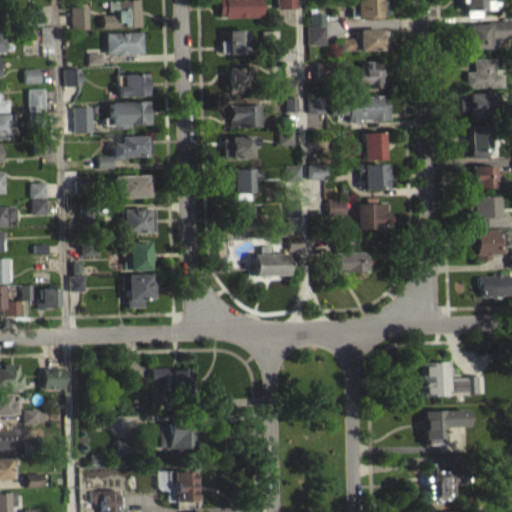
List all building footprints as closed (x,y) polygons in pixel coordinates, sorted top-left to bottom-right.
[(106,0),(106,11),(106,13),(99,13),(100,26),(139,25),(139,8),(138,8),(137,0),(106,0)] [(216,0),(216,14),(222,14),(222,17),(259,16),(258,0),(216,0)] [(273,0),(274,8),(293,8),(293,0),(273,0)] [(378,0),(378,5),(385,4),(385,16),(349,17),(348,5),(346,5),(345,0),(378,0)] [(458,0),(458,2),(462,1),(462,9),(465,9),(465,16),(480,16),(479,9),(496,8),(495,0),(458,0)] [(68,5),(69,28),(87,27),(86,4),(68,5)] [(21,6),(22,23),(39,23),(39,5),(21,6)] [(306,13),(306,25),(323,25),(322,13),(306,13)] [(25,32),(40,31),(39,14),(25,14),(25,32)] [(466,23),(467,49),(468,49),(468,48),(488,47),(488,37),(511,37),(511,20),(486,20),(486,23),(466,23)] [(304,26),(305,45),(323,45),(323,26),(304,26)] [(339,38),(340,50),(380,49),(380,48),(386,48),(386,29),(379,29),(379,28),(355,28),(355,30),(351,30),(352,38),(339,38)] [(223,29),(223,40),(217,40),(218,52),(225,52),(225,53),(248,53),(248,42),(245,42),(245,29),(223,29)] [(275,30),(276,49),(259,49),(258,31),(275,30)] [(103,31),(104,52),(115,52),(115,54),(125,53),(125,51),(140,50),(140,31),(103,31)] [(85,51),(85,63),(100,63),(100,51),(85,51)] [(473,58),(473,70),(465,70),(465,86),(502,86),(501,73),(500,73),(500,71),(502,71),(502,67),(494,68),(494,57),(473,58)] [(86,70),(100,69),(100,59),(85,59),(86,70)] [(352,66),(353,87),(379,86),(379,78),(380,78),(380,67),(377,67),(377,61),(359,61),(360,66),(352,66)] [(328,62),(329,78),(312,79),(311,62),(328,62)] [(225,66),(226,92),(239,92),(239,86),(244,86),(244,79),(251,79),(251,65),(225,66)] [(20,67),(20,81),(35,80),(35,66),(20,67)] [(61,67),(62,84),(78,83),(78,66),(61,67)] [(121,72),(121,84),(115,84),(116,94),(147,93),(147,71),(121,72)] [(36,74),(20,75),(21,89),(37,89),(36,74)] [(281,79),(281,94),(295,94),(295,79),(281,79)] [(24,87),(24,109),(41,109),(40,86),(24,87)] [(464,92),(464,98),(457,98),(458,110),(465,110),(465,116),(493,116),(493,91),(464,92)] [(328,99),(328,115),(346,114),(346,123),(357,122),(357,120),(386,119),(386,104),(379,104),(379,96),(359,96),(359,95),(346,95),(346,98),(328,99)] [(282,97),(282,111),(295,111),(295,97),(282,97)] [(305,97),(306,112),(321,112),(321,97),(305,97)] [(106,100),(107,124),(111,124),(111,127),(125,127),(125,123),(148,122),(147,99),(106,100)] [(258,103),(258,125),(227,125),(227,104),(258,103)] [(25,110),(26,125),(41,125),(41,110),(25,110)] [(7,120),(0,120),(0,144),(8,144),(7,120)] [(71,120),(72,135),(88,135),(87,120),(71,120)] [(466,124),(467,150),(469,150),(469,156),(486,156),(485,150),(487,150),(487,123),(466,124)] [(275,130),(276,145),(292,144),(292,130),(275,130)] [(333,138),(334,156),(351,156),(351,154),(361,153),(361,159),(382,159),(381,131),(360,131),(360,142),(351,142),(351,137),(333,138)] [(109,141),(110,155),(111,155),(111,158),(121,158),(121,154),(144,154),(143,152),(148,152),(148,135),(143,135),(143,134),(117,135),(118,141),(109,141)] [(227,135),(227,138),(220,138),(221,156),(228,156),(228,157),(250,157),(250,147),(254,147),(254,136),(250,136),(250,135),(227,135)] [(30,140),(30,153),(46,153),(45,139),(30,140)] [(95,173),(110,173),(110,162),(95,162),(95,173)] [(307,164),(307,179),(323,179),(323,163),(307,164)] [(359,163),(359,168),(357,168),(357,179),(360,179),(360,188),(383,188),(383,179),(388,179),(387,172),(385,172),(385,165),(382,165),(382,163),(359,163)] [(298,164),(299,180),(283,181),(283,165),(298,164)] [(469,182),(468,174),(466,174),(466,166),(468,166),(468,165),(472,165),(492,164),(493,168),(498,168),(498,173),(497,173),(497,179),(492,179),(492,187),(473,187),(472,182),(469,182)] [(232,199),(247,199),(247,192),(250,192),(250,190),(256,190),(255,178),(253,178),(253,167),(229,168),(229,192),(232,192),(232,199)] [(110,174),(111,187),(115,187),(115,196),(151,195),(150,174),(145,174),(145,173),(110,174)] [(73,177),(73,193),(89,192),(89,176),(73,177)] [(27,180),(28,195),(43,195),(43,179),(27,180)] [(44,203),(43,188),(28,188),(28,203),(44,203)] [(326,195),(326,216),(343,215),(342,195),(326,195)] [(495,195),(496,216),(491,216),(491,224),(474,225),(473,217),(470,217),(470,210),(466,210),(465,203),(469,203),(469,196),(495,195)] [(28,196),(28,211),(43,211),(43,196),(28,196)] [(297,200),(297,216),(285,216),(284,201),(297,200)] [(352,203),(352,209),(350,209),(350,221),(352,220),(353,228),(368,228),(368,231),(383,231),(383,225),(386,225),(385,210),(381,210),(380,202),(352,203)] [(94,203),(94,219),(78,219),(78,203),(94,203)] [(249,205),(250,225),(248,225),(248,234),(233,234),(232,226),(230,226),(230,203),(245,203),(245,205),(249,205)] [(0,223),(12,222),(12,204),(0,204),(0,223)] [(44,204),(28,205),(29,220),(44,220),(44,204)] [(119,207),(119,211),(117,211),(117,219),(119,219),(120,232),(145,231),(145,230),(152,230),(151,208),(145,208),(145,207),(119,207)] [(491,223),(469,224),(469,232),(491,231),(491,223)] [(501,236),(501,253),(491,253),(491,258),(473,259),(473,253),(470,253),(470,245),(465,245),(465,236),(469,236),(469,228),(496,227),(497,236),(501,236)] [(299,234),(300,250),(286,251),(286,234),(299,234)] [(350,238),(350,251),(361,251),(361,270),(330,271),(330,252),(334,252),(334,239),(350,238)] [(78,239),(79,254),(97,254),(96,239),(78,239)] [(118,241),(119,253),(125,253),(125,259),(121,259),(121,268),(148,268),(148,259),(152,259),(152,248),(147,248),(147,239),(125,239),(125,241),(118,241)] [(30,241),(31,251),(44,251),(44,241),(30,241)] [(257,246),(257,253),(250,253),(251,275),(285,274),(284,252),(269,253),(268,245),(257,246)] [(285,248),(286,256),(299,256),(299,247),(285,248)] [(78,261),(95,261),(95,250),(79,250),(78,261)] [(123,272),(123,274),(119,274),(119,288),(124,288),(124,298),(125,298),(125,305),(140,305),(140,298),(148,297),(148,296),(154,296),(153,273),(148,273),(148,271),(123,272)] [(511,281),(511,294),(500,294),(500,295),(484,295),(483,275),(490,275),(490,272),(499,272),(499,274),(510,274),(510,281),(511,281)] [(67,273),(67,289),(82,289),(82,273),(67,273)] [(19,281),(20,297),(30,297),(30,281),(19,281)] [(66,281),(66,297),(81,297),(82,281),(66,281)] [(35,296),(35,308),(45,307),(45,305),(58,304),(57,285),(38,286),(38,296),(35,296)] [(0,298),(18,298),(18,313),(0,313),(0,298)] [(418,359),(418,377),(414,377),(415,389),(419,389),(420,394),(464,392),(464,390),(478,390),(478,373),(462,373),(462,375),(448,375),(448,364),(444,364),(444,358),(418,359)] [(0,386),(16,386),(16,385),(19,384),(19,378),(16,378),(16,371),(12,371),(12,360),(0,360),(0,386)] [(39,366),(39,386),(61,386),(60,365),(39,366)] [(147,365),(147,379),(161,378),(161,384),(159,384),(159,399),(170,398),(170,394),(187,393),(186,377),(188,377),(188,366),(168,367),(168,365),(147,365)] [(0,412),(6,412),(6,410),(11,410),(10,398),(6,398),(5,391),(0,391),(0,412)] [(419,408),(419,416),(417,416),(418,428),(420,428),(420,436),(424,436),(425,440),(437,440),(437,436),(441,435),(441,425),(465,424),(464,406),(419,408)] [(18,407),(18,421),(35,421),(35,420),(40,420),(40,410),(34,410),(34,407),(18,407)] [(156,423),(157,423),(157,414),(190,413),(190,438),(186,438),(186,445),(181,445),(181,449),(173,449),(173,446),(163,446),(163,444),(156,444),(156,423)] [(41,429),(41,415),(20,416),(20,429),(41,429)] [(0,427),(0,446),(7,446),(7,437),(12,437),(12,427),(0,427)] [(113,436),(113,451),(130,451),(130,436),(113,436)] [(19,439),(20,452),(36,452),(36,438),(19,439)] [(130,459),(129,444),(114,445),(114,460),(130,459)] [(87,452),(88,462),(99,462),(98,452),(87,452)] [(0,455),(7,455),(7,463),(11,463),(11,476),(1,476),(1,478),(0,478),(0,455)] [(423,460),(423,471),(417,471),(417,481),(424,481),(425,498),(447,498),(447,495),(453,495),(452,481),(465,481),(464,466),(430,467),(430,460),(423,460)] [(162,467),(163,483),(169,483),(169,499),(192,499),(191,468),(171,469),(171,467),(162,467)] [(126,472),(126,485),(133,485),(133,487),(149,487),(148,469),(133,470),(133,472),(126,472)] [(21,472),(22,485),(38,485),(38,472),(21,472)] [(39,479),(23,480),(23,493),(39,493),(39,479)] [(87,488),(88,499),(97,505),(97,511),(115,511),(115,505),(118,505),(118,494),(115,494),(115,488),(87,488)] [(0,511),(0,490),(12,490),(12,504),(5,504),(5,511),(0,511)]
